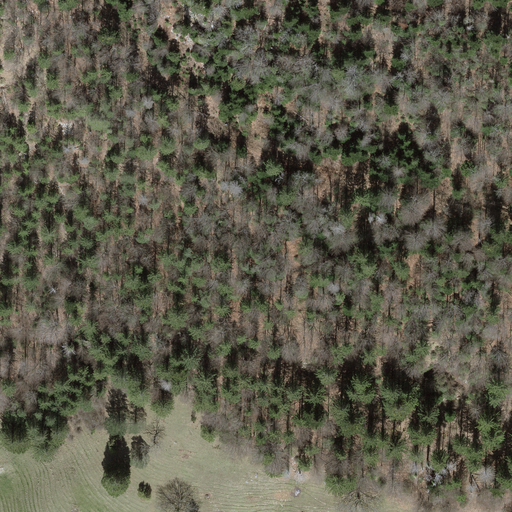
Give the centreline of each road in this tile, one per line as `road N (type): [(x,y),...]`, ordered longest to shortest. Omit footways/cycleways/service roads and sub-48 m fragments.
road 1 (track): [(511,210),(304,158),(202,117),(109,0)]
road 2 (track): [(511,19),(469,7),(360,0)]
